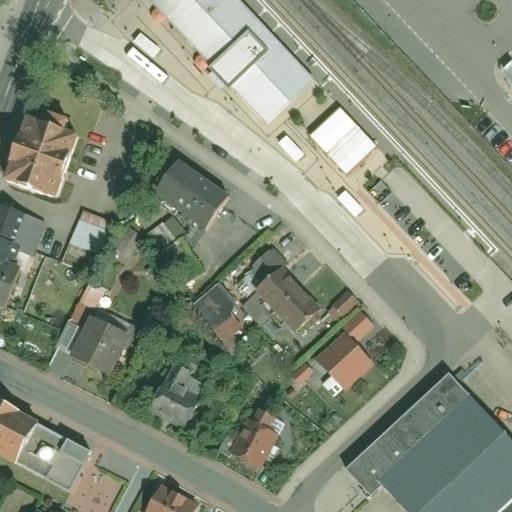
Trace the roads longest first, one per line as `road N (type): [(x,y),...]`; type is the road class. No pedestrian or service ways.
road 1 (residential): [(287,511),(431,377),(436,340),(316,214),(223,132),(43,8)]
road 2 (residential): [(271,511),(0,374)]
